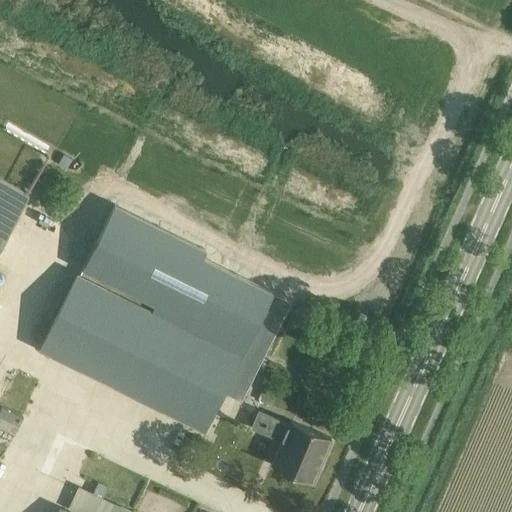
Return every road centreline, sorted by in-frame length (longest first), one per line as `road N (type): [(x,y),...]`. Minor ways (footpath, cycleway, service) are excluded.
road 1 (track): [(67,422),(50,373),(13,354),(59,264),(118,214),(151,211),(302,283),(340,285),(367,270),(424,171),(474,52),(462,31),(399,0)]
road 2 (secondary): [(356,511),(511,159)]
